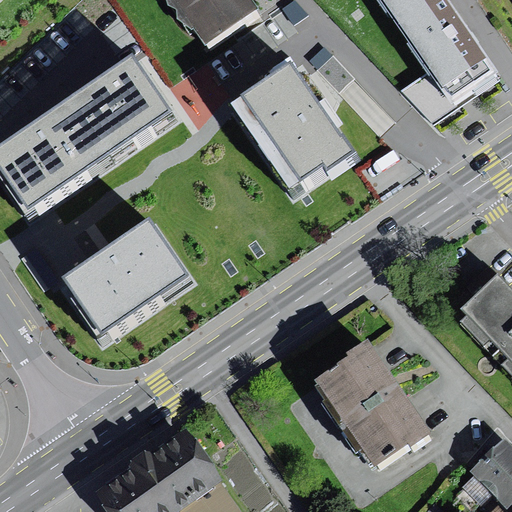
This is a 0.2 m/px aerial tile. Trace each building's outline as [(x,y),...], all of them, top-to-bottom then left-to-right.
[(261,16),(249,0),(174,0),(210,51),(261,16)] [(496,85),(438,0),(371,0),(424,80),(395,98),(427,133),(496,85)] [(511,0),(502,0),(511,14),(511,0)] [(229,111),(294,204),(358,159),(293,67),(229,111)] [(0,167),(0,177),(31,222),(180,122),(144,70),(0,167)] [(63,287),(103,345),(194,284),(154,225),(63,287)] [(511,302),(493,285),(455,325),(511,378),(511,302)] [(430,443),(366,356),(316,393),(380,480),(430,443)] [(504,511),(511,504),(511,461),(496,446),(464,479),(498,511),(504,511)] [(172,511),(209,489),(183,448),(90,506),(93,511),(172,511)] [(223,511),(209,489),(172,511),(223,511)]
